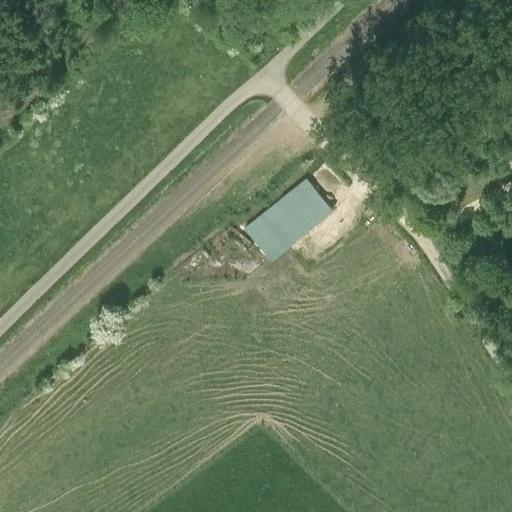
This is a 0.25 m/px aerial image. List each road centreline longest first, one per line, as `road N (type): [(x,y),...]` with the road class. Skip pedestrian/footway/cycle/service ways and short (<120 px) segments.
road 1 (track): [(0,331),(343,0)]
road 2 (track): [(511,386),(414,227),(264,74)]
